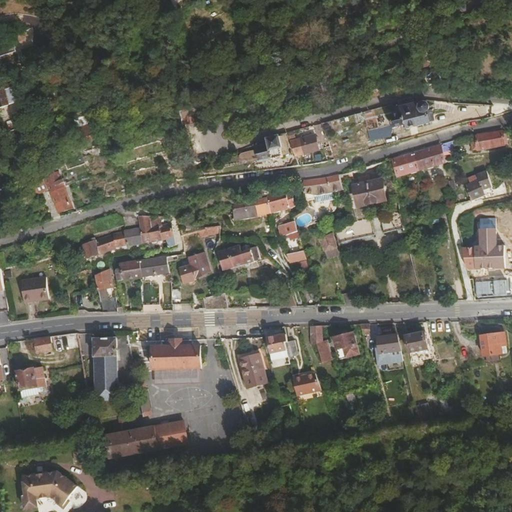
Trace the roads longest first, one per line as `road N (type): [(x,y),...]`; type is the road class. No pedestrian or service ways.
road 1 (residential): [(475,0),(227,118),(215,136),(227,147),(415,93),(511,102)]
road 2 (residential): [(0,243),(133,199),(336,168),(511,115)]
road 3 (secondary): [(511,307),(0,333)]
